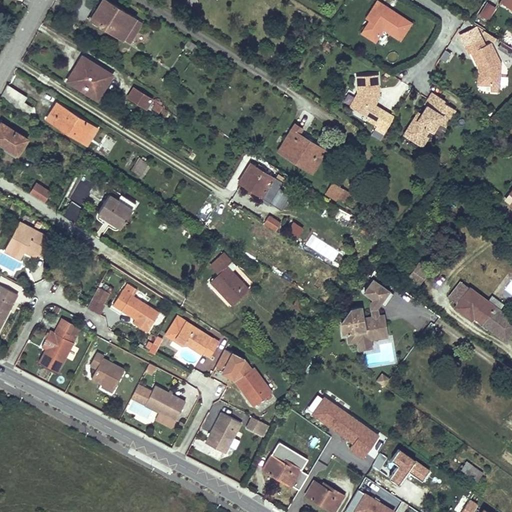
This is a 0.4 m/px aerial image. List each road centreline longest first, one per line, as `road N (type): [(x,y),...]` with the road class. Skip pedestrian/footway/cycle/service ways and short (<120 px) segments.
road 1 (unknown): [(147,0),(325,102)]
road 2 (tertiary): [(0,373),(170,465)]
road 3 (residential): [(0,373),(47,289),(103,329)]
